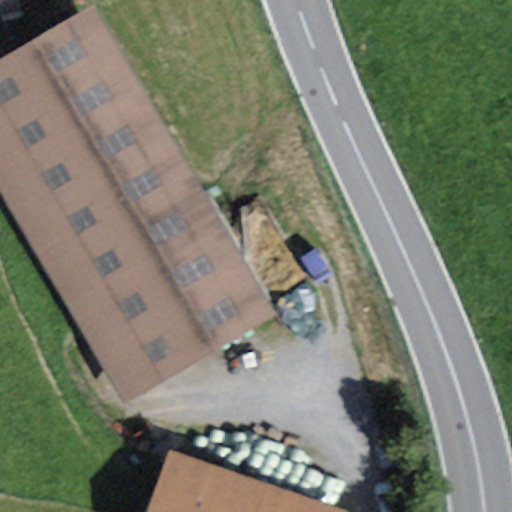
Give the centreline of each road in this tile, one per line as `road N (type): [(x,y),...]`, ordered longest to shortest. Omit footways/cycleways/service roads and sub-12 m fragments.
road 1 (secondary): [(297,0),(453,372),(486,511)]
road 2 (track): [(285,389),(351,464),(367,511)]
